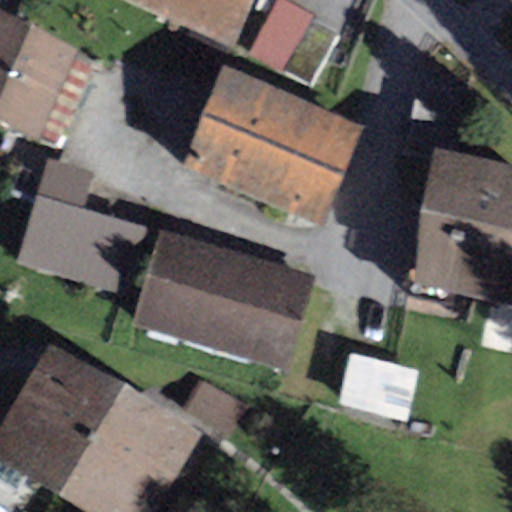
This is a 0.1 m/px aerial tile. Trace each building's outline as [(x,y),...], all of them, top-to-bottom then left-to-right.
[(126,0),(231,46),(251,0),(126,0)] [(338,38),(281,7),(255,55),(311,86),(338,38)] [(0,18),(0,113),(35,131),(73,54),(0,18)] [(232,80),(196,164),(317,216),(353,132),(232,80)] [(511,173),(444,160),(420,279),(511,297),(511,173)] [(41,202),(23,261),(124,291),(141,232),(41,202)] [(167,239),(142,321),(284,364),(309,282),(167,239)] [(402,423),(420,347),(372,336),(365,363),(356,361),(344,409),(402,423)] [(53,354),(0,441),(0,451),(102,511),(145,511),(191,436),(53,354)]
